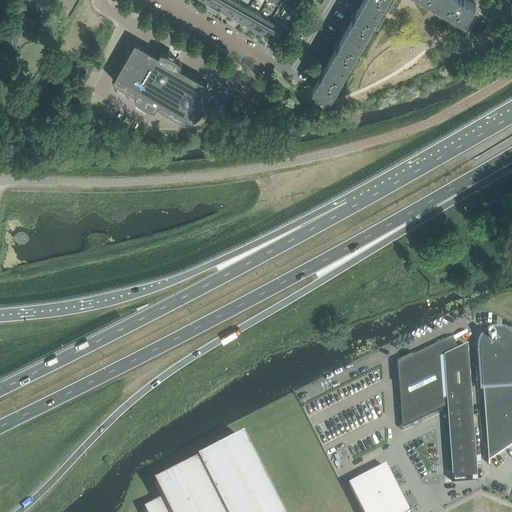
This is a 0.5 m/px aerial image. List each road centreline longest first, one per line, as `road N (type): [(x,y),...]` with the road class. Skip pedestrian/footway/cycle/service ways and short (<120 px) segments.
road 1 (trunk): [(19,511),(165,374),(477,179)]
road 2 (trunk): [(0,426),(477,179)]
road 3 (trunk): [(350,208),(0,390)]
road 4 (trunk): [(350,208),(130,294),(0,316)]
road 5 (residential): [(338,0),(288,71),(160,0)]
road 6 (trunk): [(511,116),(350,208)]
